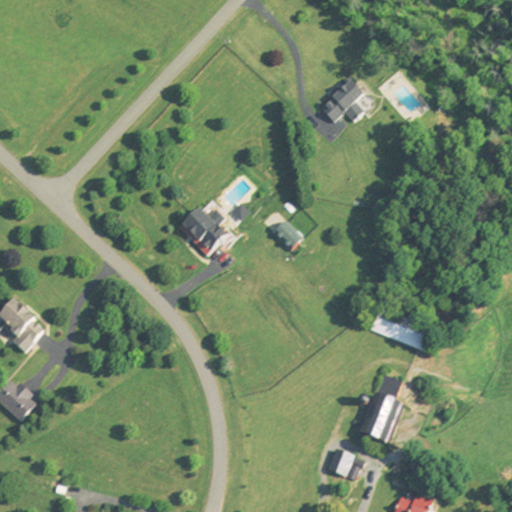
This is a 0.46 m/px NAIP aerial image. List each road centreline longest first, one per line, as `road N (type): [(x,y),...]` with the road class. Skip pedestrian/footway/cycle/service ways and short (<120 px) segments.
road 1 (residential): [(51,206),(232,0)]
road 2 (residential): [(0,160),(185,323)]
road 3 (residential): [(185,323),(222,405),(224,481),(216,511)]
